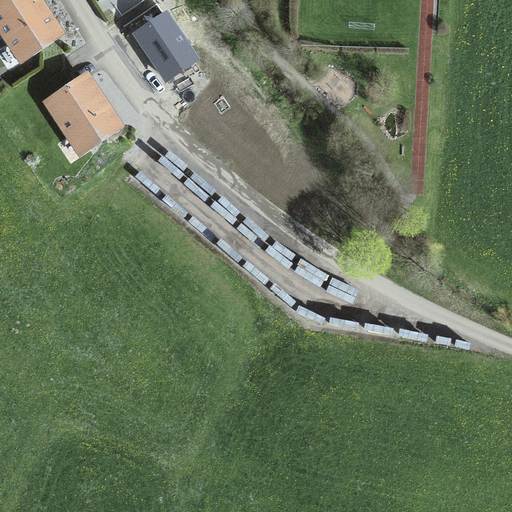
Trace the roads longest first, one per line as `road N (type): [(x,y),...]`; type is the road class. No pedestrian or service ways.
road 1 (residential): [(298,233),(182,138),(71,0)]
road 2 (track): [(511,346),(360,273)]
